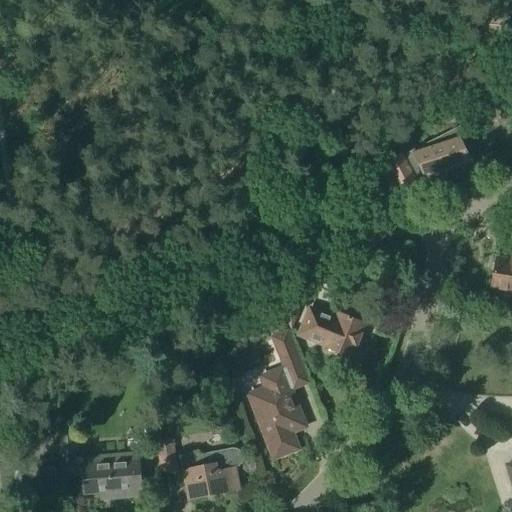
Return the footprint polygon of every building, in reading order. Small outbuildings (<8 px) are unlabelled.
[(474,162),(470,154),(474,152),(462,127),(405,154),(404,152),(386,161),(387,163),(384,165),(384,166),(385,166),(396,188),(395,189),(396,190),(399,188),(400,190),(419,181),(418,179),(443,166),(451,162),(454,168),(474,162)] [(496,258),(490,289),(492,289),(491,298),(508,301),(509,292),(511,292),(511,256),(511,261),(496,258)] [(290,329),(306,288),(278,301),(290,329)] [(276,302),(263,307),(274,336),(269,338),(282,371),(301,363),(288,331),(287,332),(276,302)] [(333,321),(309,311),(299,336),(323,345),(322,347),(336,353),(335,356),(335,358),(337,359),(344,362),(346,361),(348,358),(351,359),(365,326),(336,314),(333,321)] [(266,390),(250,397),(272,455),(279,458),(291,453),(295,446),(290,434),(304,429),(291,394),(282,371),(261,379),(266,390)] [(20,443),(37,442),(36,424),(18,426),(20,443)] [(161,475),(178,471),(173,441),(155,444),(161,475)] [(75,442),(62,443),(65,477),(83,475),(85,496),(110,494),(111,500),(142,498),(139,453),(82,458),(82,464),(77,464),(75,442)] [(243,458),(241,454),(240,452),(238,451),(235,450),(231,450),(198,457),(198,453),(178,457),(188,501),(238,491),(234,469),(237,469),(238,468),(242,465),(243,462),(243,458)]
